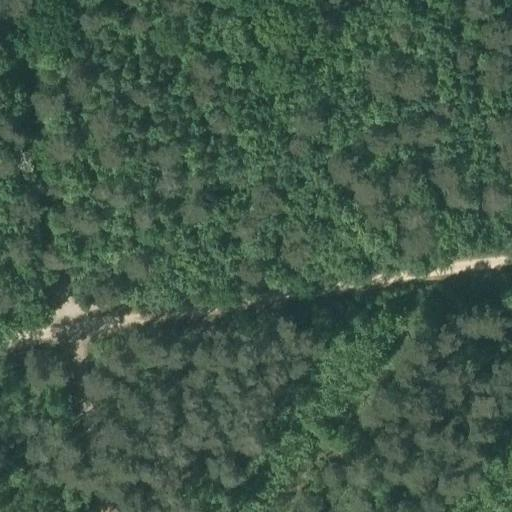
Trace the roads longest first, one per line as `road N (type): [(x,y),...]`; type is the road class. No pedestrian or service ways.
road 1 (track): [(511,265),(73,320)]
road 2 (track): [(53,301),(4,0)]
road 3 (track): [(73,320),(102,511)]
